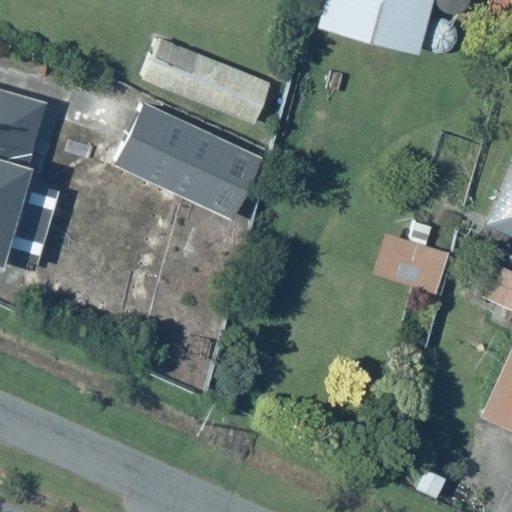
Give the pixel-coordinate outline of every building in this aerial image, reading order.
[(313,0),(307,23),(413,50),(425,0),(313,0)] [(140,75),(252,120),(269,77),(157,33),(140,75)] [(47,98),(0,82),(0,245),(36,257),(60,184),(23,172),(47,98)] [(136,98),(108,158),(229,215),(257,155),(136,98)] [(511,141),(475,213),(511,231),(511,141)] [(449,246),(380,230),(370,277),(438,293),(449,246)] [(511,255),(494,249),(477,291),(511,304),(511,255)] [(511,348),(482,417),(511,429),(511,348)]
